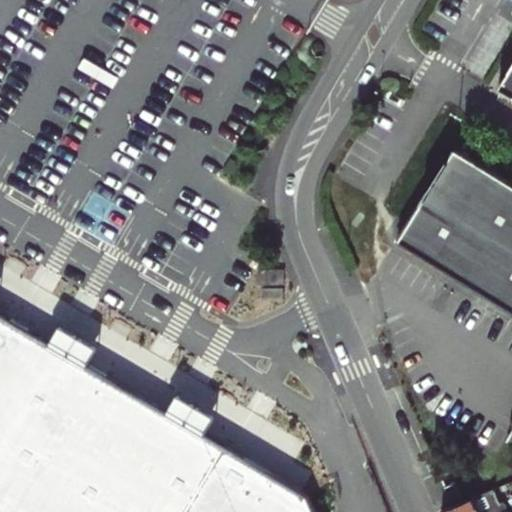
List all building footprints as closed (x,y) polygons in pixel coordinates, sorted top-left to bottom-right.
[(511,94),(511,64),(498,86),(511,94)] [(511,313),(511,186),(452,150),(396,244),(441,270),(441,275),(442,278),(445,282),(448,286),(452,288),(457,291),(463,291),(467,291),(472,289),(511,313)] [(200,240),(227,183),(197,169),(170,226),(200,240)] [(282,288),(261,288),(261,301),(283,300),(282,288)] [(0,511),(312,511),(304,494),(204,436),(216,416),(177,393),(165,413),(85,366),(97,346),(59,325),(48,345),(0,317),(0,511)] [(492,420),(511,431),(511,408),(502,403),(492,420)] [(454,505),(465,500),(458,482),(446,487),(454,505)] [(511,511),(511,509),(509,511),(502,500),(500,501),(494,488),(465,500),(454,505),(441,510),(441,511),(511,511)]
